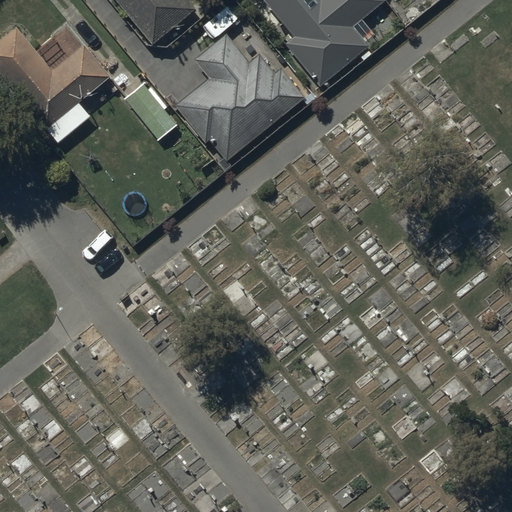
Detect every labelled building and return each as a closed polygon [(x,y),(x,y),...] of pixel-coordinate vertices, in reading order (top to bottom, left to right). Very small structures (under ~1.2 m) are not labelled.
[(194,5),(189,0),(117,0),(151,41),(194,5)] [(264,0),(292,34),(284,41),(320,83),(368,44),(352,25),(381,0),(264,0)] [(0,71),(45,125),(109,73),(83,41),(51,67),(15,24),(0,36),(0,71)] [(225,32),(193,58),(208,75),(174,103),(205,141),(208,138),(226,159),(304,95),(281,66),(274,71),(259,52),(248,60),(225,32)] [(124,97),(156,138),(176,123),(143,82),(124,97)]
